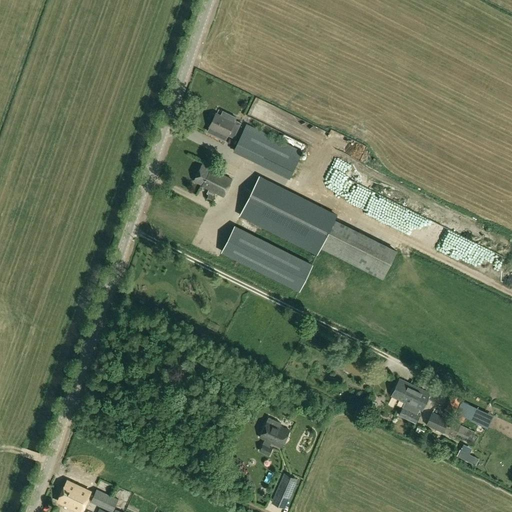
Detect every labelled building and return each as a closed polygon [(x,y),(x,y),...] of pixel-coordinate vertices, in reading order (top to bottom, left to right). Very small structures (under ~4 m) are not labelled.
[(306,135),(313,120),(262,94),(254,110),(259,113),(255,121),(283,135),(288,126),(306,135)] [(227,136),(234,122),(216,113),(215,115),(213,113),(210,119),(212,121),(209,127),(227,136)] [(306,138),(311,141),(302,159),(316,166),(330,138),(318,132),(322,125),(315,121),(306,138)] [(302,152),(246,124),(233,150),(289,178),(302,152)] [(341,142),(346,132),(332,124),(327,134),(341,142)] [(336,148),(334,156),(348,159),(349,151),(336,148)] [(194,181),(223,196),(232,179),(202,164),(194,181)] [(320,247),(333,220),(336,215),(260,176),(240,216),(317,254),(320,247)] [(230,235),(237,214),(220,208),(212,228),(230,235)] [(321,247),(384,277),(397,250),(334,219),(321,247)] [(298,291),(310,266),(235,227),(222,252),(298,291)] [(399,379),(391,395),(406,402),(403,408),(403,407),(399,415),(416,423),(420,416),(409,411),(412,405),(422,410),(430,393),(399,379)] [(451,397),(444,413),(454,418),(455,414),(461,401),(451,397)] [(471,440),(476,431),(482,434),(485,427),(470,420),(466,428),(432,412),(427,424),(455,437),(456,434),(471,440)] [(269,456),(273,448),(269,446),(271,443),(282,447),(289,430),(280,426),(281,423),(269,418),(260,438),(265,440),(259,451),(269,456)] [(511,456),(501,449),(498,454),(510,463),(511,460),(511,456)] [(284,473),(271,503),(284,509),(298,479),(284,473)] [(92,487),(70,480),(63,503),(84,510),(92,487)] [(125,482),(120,493),(131,497),(136,486),(125,482)] [(96,489),(90,502),(110,511),(112,511),(118,499),(96,489)]
